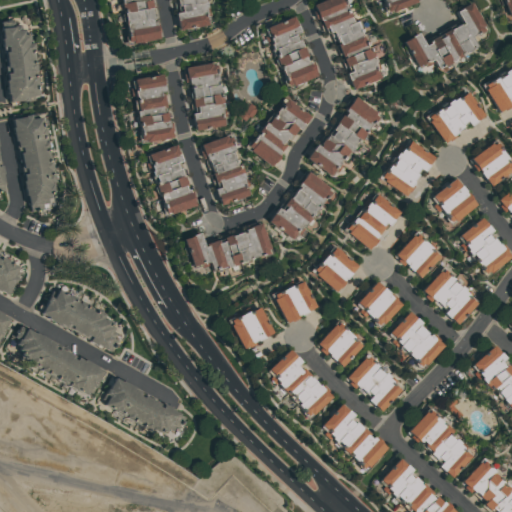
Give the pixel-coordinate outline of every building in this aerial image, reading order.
[(142,0),(143,1),(147,0),(149,8),(148,8),(150,20),(148,20),(149,23),(152,22),(155,40),(123,46),(122,37),(123,37),(122,34),(123,34),(116,0),(142,0)] [(207,24),(178,29),(175,13),(181,12),(180,5),(177,5),(176,0),(202,0),(203,1),(205,0),(207,13),(205,14),(207,24)] [(352,90),(345,73),(351,70),(349,65),(345,66),(341,58),(344,57),(343,56),(341,57),(335,43),(337,43),(332,31),(328,32),(326,27),(322,28),(318,18),(316,18),(313,11),(314,10),(312,4),(321,0),(342,0),(346,8),(348,8),(351,15),(350,16),(352,22),(355,21),(358,29),(360,28),(361,31),(360,31),(361,34),(362,33),(367,44),(365,45),(367,48),(370,47),(373,55),(375,61),(374,61),(381,78),(352,90)] [(415,0),(416,1),(387,13),(385,7),(387,6),(384,0),(415,0)] [(511,0),(511,13),(508,15),(501,0),(511,0)] [(402,42),(411,37),(411,36),(417,33),(424,46),(430,43),(429,41),(431,40),(430,39),(436,35),(438,38),(442,36),(440,32),(459,21),(460,23),(461,22),(455,11),(461,8),(460,6),(470,1),(486,29),(479,33),(478,31),(470,36),(476,46),(460,55),(461,56),(456,59),(455,58),(450,61),(451,62),(443,67),(442,66),(437,69),(433,63),(426,67),(424,62),(416,67),(402,42)] [(293,16),(300,32),(296,33),(301,46),(303,46),(306,54),(304,55),(306,61),(308,60),(315,75),(291,85),(291,83),(286,85),(284,80),(285,79),(279,65),(278,66),(275,58),(276,57),(275,54),(273,55),(270,49),(271,49),(269,44),(267,45),(264,37),(268,35),(265,27),(293,16)] [(6,103),(5,95),(3,95),(2,81),(3,81),(2,74),(5,74),(5,68),(3,68),(1,53),(3,52),(2,47),(0,47),(0,28),(10,27),(10,26),(16,25),(16,30),(20,29),(21,34),(24,34),(25,42),(24,43),(24,44),(29,43),(35,96),(31,96),(31,101),(24,102),(18,103),(18,101),(6,103)] [(194,130),(193,120),(192,120),(191,113),(197,112),(196,106),(191,107),(190,98),(191,97),(190,86),(191,86),(190,83),(187,83),(187,81),(184,81),(183,73),(184,73),(183,67),(210,63),(210,65),(214,64),(219,96),(221,96),(222,102),(221,102),(222,108),(221,108),(222,114),(220,114),(222,125),(194,130)] [(484,84),(511,68),(511,102),(499,110),(484,84)] [(160,74),(162,84),(163,84),(164,91),(160,91),(160,93),(162,93),(165,107),(162,107),(162,112),(166,112),(168,126),(169,126),(171,137),(139,142),(138,135),(140,135),(138,123),(136,123),(135,116),(136,116),(135,111),(137,110),(135,99),(137,99),(136,96),(134,96),(134,95),(131,96),(129,87),(132,87),(130,80),(132,80),(132,79),(160,74)] [(427,116),(464,91),(481,116),(443,141),(427,116)] [(319,147),(321,144),(320,143),(327,134),(329,135),(333,130),(331,128),(336,123),(335,122),(341,114),(342,116),(345,112),(343,110),(354,95),(375,111),(373,114),(376,116),(366,130),(367,130),(360,140),(358,139),(356,142),(358,143),(354,148),(353,147),(350,151),(349,150),(339,163),(343,165),(338,171),(334,168),(329,175),(306,157),(316,144),(319,147)] [(268,164),(249,149),(251,148),(247,145),(261,128),(260,127),(264,121),(266,122),(285,97),(309,116),(303,123),(304,124),(299,130),(296,128),(286,141),(287,142),(278,154),(280,155),(275,162),(272,159),(268,164)] [(247,101),(257,108),(247,122),(236,115),(247,101)] [(20,117),(27,115),(27,120),(37,118),(39,129),(40,129),(51,183),(48,184),(50,192),(47,193),(48,194),(46,195),(46,199),(43,200),(44,204),(39,205),(40,210),(27,213),(26,206),(25,207),(23,196),(22,196),(19,181),(20,181),(18,175),(22,174),(21,169),(18,169),(15,154),(18,153),(17,147),(13,148),(12,142),(11,142),(8,128),(9,128),(8,120),(21,117),(20,117)] [(224,135),(225,138),(229,136),(234,150),(232,151),(234,158),(236,157),(237,162),(235,162),(236,165),(239,163),(244,178),(242,179),(244,184),(242,185),(246,195),(220,204),(216,194),(215,195),(213,188),(214,188),(213,185),(214,185),(209,171),(210,171),(207,160),(205,161),(204,158),(202,159),(199,151),(201,150),(199,144),(224,135)] [(382,176),(404,142),(430,158),(407,193),(382,176)] [(175,143),(180,160),(175,162),(177,168),(180,167),(182,175),(184,174),(187,184),(185,185),(186,189),(188,188),(194,205),(170,213),(169,210),(165,212),(158,192),(157,193),(155,185),(158,184),(155,175),(152,176),(150,171),(148,172),(145,165),(149,163),(145,153),(175,143)] [(472,159),(495,143),(511,167),(511,169),(491,185),(472,159)] [(307,172),(326,187),(325,189),(328,192),(315,209),(317,210),(314,213),(313,212),(311,215),(312,216),(307,222),(306,222),(302,226),(305,228),(299,235),(295,232),(290,239),(280,232),(278,234),(271,228),(272,226),(266,221),(277,206),(282,210),(285,206),(283,204),(288,197),(289,198),(298,186),(297,185),(307,172)] [(433,195),(454,179),(475,206),(453,223),(433,195)] [(511,216),(499,200),(511,190),(511,216)] [(347,230),(374,195),(395,211),(368,246),(347,230)] [(459,234),(480,219),(509,258),(489,273),(459,234)] [(259,222),(269,248),(267,249),(268,252),(259,256),(259,255),(237,263),(237,264),(231,266),(231,264),(226,265),(214,270),(212,271),(209,265),(201,267),(199,263),(192,265),(182,239),(191,236),(191,235),(198,232),(203,246),(205,246),(204,243),(217,239),(218,242),(223,240),(222,237),(230,234),(230,235),(241,231),(242,232),(244,232),(244,229),(250,227),(250,226),(259,222)] [(393,256),(414,234),(437,255),(416,277),(393,256)] [(313,270),(334,248),(357,269),(337,292),(313,270)] [(0,258),(6,262),(6,263),(15,268),(10,277),(14,279),(11,284),(10,284),(4,295),(0,292),(0,258)] [(422,292),(444,272),(475,304),(454,325),(422,292)] [(273,296),(300,282),(313,307),(285,321),(273,296)] [(359,304),(377,283),(400,304),(381,324),(359,304)] [(37,314),(43,303),(42,302),(45,297),(49,299),(54,290),(64,296),(64,295),(73,300),(71,303),(74,304),(76,302),(84,307),(83,309),(91,314),(92,311),(101,316),(98,320),(99,320),(100,319),(108,324),(106,327),(110,329),(108,332),(112,335),(110,339),(114,342),(108,353),(102,350),(102,351),(93,346),(92,347),(85,342),(87,338),(82,336),(81,338),(67,330),(69,328),(64,325),(62,328),(57,325),(56,326),(44,319),(44,318),(37,314)] [(230,320),(256,307),(270,337),(244,349),(230,320)] [(0,335),(9,313),(0,308),(0,335)] [(390,333),(410,314),(444,347),(424,367),(390,333)] [(318,344),(337,325),(360,347),(341,366),(318,344)] [(12,338),(18,326),(32,335),(33,333),(46,341),(45,342),(51,346),(49,349),(53,352),(55,349),(69,357),(67,360),(72,362),(74,359),(80,362),(81,361),(87,364),(88,364),(93,367),(93,368),(100,372),(94,384),(95,384),(89,395),(85,392),(82,397),(73,391),(72,392),(63,387),(64,386),(61,384),(60,385),(52,380),(43,374),(43,375),(35,371),(36,370),(33,368),(32,369),(24,364),(26,361),(17,357),(19,353),(15,351),(17,347),(13,345),(16,340),(12,338)] [(511,412),(472,364),(494,347),(511,369),(511,412)] [(269,371),(288,351),(329,391),(310,411),(269,371)] [(346,377),(368,356),(401,392),(379,413),(346,377)] [(98,400),(104,390),(105,391),(111,379),(118,383),(118,382),(131,389),(130,391),(136,394),(134,397),(139,399),(140,397),(154,405),(153,407),(158,410),(160,405),(168,409),(167,410),(182,418),(176,430),(171,427),(168,432),(164,430),(162,433),(158,431),(156,434),(148,430),(146,433),(139,429),(139,428),(130,423),(129,423),(121,419),(121,418),(118,416),(117,417),(109,412),(110,412),(100,406),(102,402),(98,400)] [(453,394),(458,399),(453,405),(462,413),(457,418),(443,405),(453,394)] [(321,425),(340,404),(386,445),(368,466),(321,425)] [(407,433),(427,413),(469,456),(450,475),(407,433)] [(411,511),(379,480),(396,461),(447,511),(411,511)] [(511,511),(496,511),(464,482),(482,462),(511,489),(511,511)]
